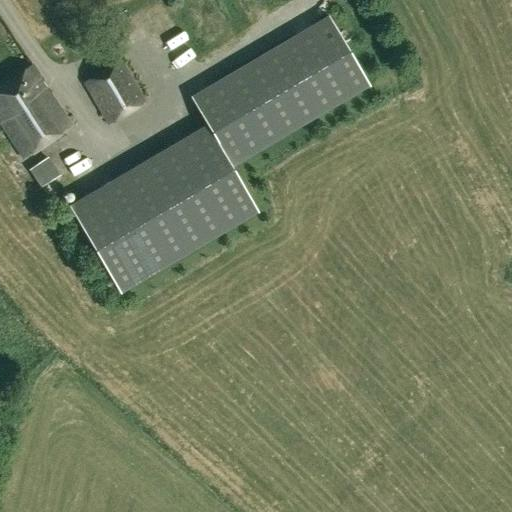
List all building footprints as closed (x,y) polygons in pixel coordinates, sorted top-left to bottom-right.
[(369,85),(329,16),(191,96),(207,124),(69,204),(119,291),(257,210),(231,165),(369,85)] [(123,22),(117,25),(121,30),(126,27),(123,22)] [(168,22),(156,37),(178,55),(191,39),(168,22)] [(109,121),(144,101),(120,58),(84,79),(109,121)] [(0,120),(23,156),(71,125),(31,64),(0,84),(0,120)] [(49,158),(31,169),(44,187),(61,176),(49,158)]
